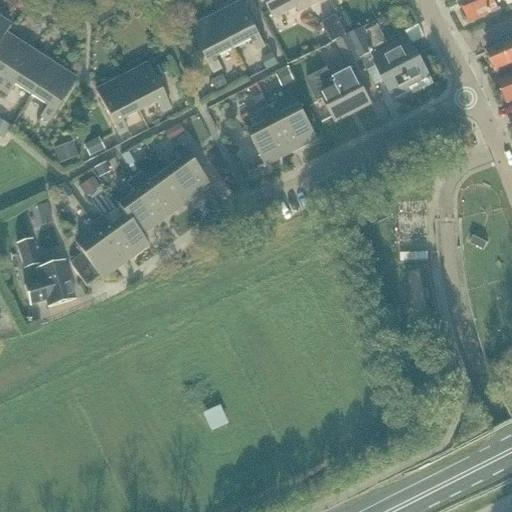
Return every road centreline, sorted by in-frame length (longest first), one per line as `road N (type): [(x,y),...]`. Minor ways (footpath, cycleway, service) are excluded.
road 1 (unknown): [(293,183),(103,285)]
road 2 (residential): [(293,183),(471,99)]
road 3 (primary): [(393,511),(511,452)]
